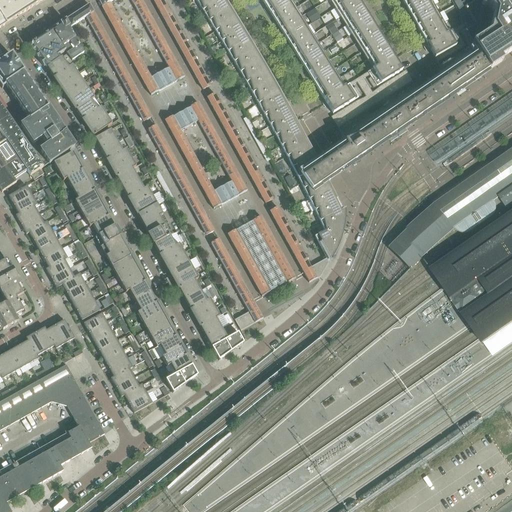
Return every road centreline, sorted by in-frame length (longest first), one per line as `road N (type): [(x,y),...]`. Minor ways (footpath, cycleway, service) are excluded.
road 1 (residential): [(11,39),(83,146),(215,381)]
road 2 (residential): [(215,381),(334,280),(363,206)]
road 3 (residential): [(0,345),(53,313),(0,213)]
road 4 (residential): [(363,206),(406,148),(447,116)]
